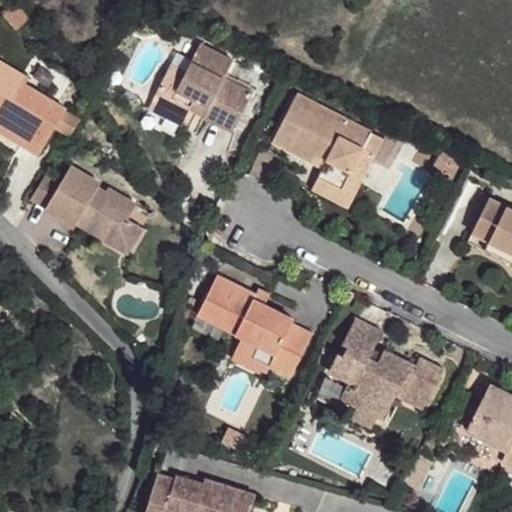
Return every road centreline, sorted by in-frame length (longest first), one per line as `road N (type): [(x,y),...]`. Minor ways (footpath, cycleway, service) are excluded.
road 1 (residential): [(257,215),(511,350)]
road 2 (unknown): [(145,437),(403,511)]
